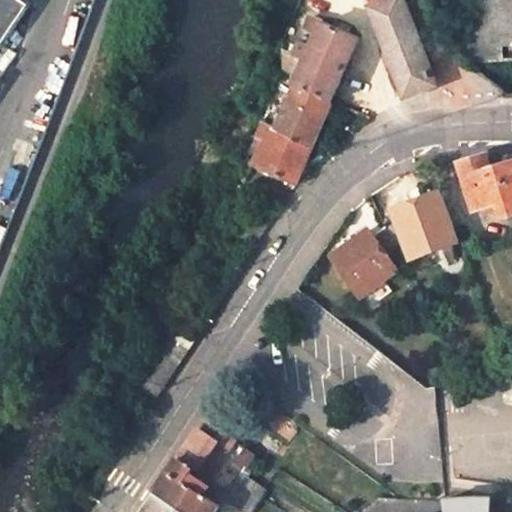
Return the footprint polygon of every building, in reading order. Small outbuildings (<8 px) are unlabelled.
[(0,0),(0,84),(1,83),(0,82),(0,53),(31,10),(16,0),(0,0)] [(370,7),(404,97),(434,85),(396,0),(369,0),(372,7),(370,7)] [(511,0),(463,0),(466,61),(511,57),(511,0)] [(305,63),(294,86),(330,102),(360,39),(314,19),(295,58),(305,63)] [(280,80),(273,98),(286,104),(274,131),(309,147),(330,102),(294,86),(280,80)] [(286,104),(273,98),(260,125),(274,131),(286,104)] [(309,147),(274,131),(260,125),(243,163),(291,185),(309,147)] [(488,166),(485,157),(459,165),(474,210),(497,204),(500,212),(510,209),(511,214),(511,213),(511,164),(508,166),(506,159),(488,166)] [(234,205),(241,208),(246,198),(239,195),(234,205)] [(397,225),(386,229),(394,245),(404,241),(410,260),(457,243),(439,196),(393,213),(397,225)] [(254,248),(274,215),(261,207),(240,239),(254,248)] [(0,257),(11,229),(0,224),(0,257)] [(352,252),(346,246),(334,254),(336,262),(334,264),(360,298),(397,272),(386,257),(397,250),(394,245),(386,229),(385,227),(372,237),(352,252)] [(367,231),(346,246),(352,252),(372,237),(367,231)] [(194,340),(170,326),(155,358),(130,389),(152,404),(194,340)] [(195,490),(203,478),(205,479),(231,440),(205,421),(142,511),(170,511),(173,509),(176,511),(215,511),(219,507),(195,490)] [(268,434),(259,445),(281,461),(290,449),(268,434)] [(235,459),(246,467),(254,456),(243,448),(235,459)] [(241,472),(247,476),(251,471),(246,467),(241,472)] [(247,476),(241,484),(258,497),(265,488),(247,476)] [(237,481),(224,498),(244,511),(253,511),(263,500),(258,497),(241,484),(237,481)] [(491,511),(490,498),(444,501),(445,511),(491,511)]
